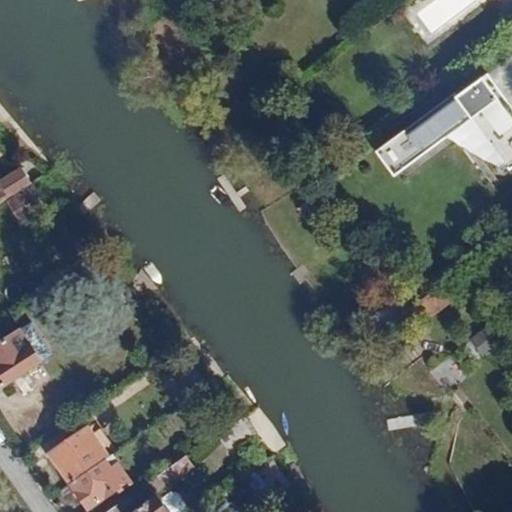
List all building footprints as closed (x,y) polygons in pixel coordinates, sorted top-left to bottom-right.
[(511,105),(491,77),(387,155),(401,175),(475,118),(511,167),(511,105)] [(11,322),(0,328),(0,345),(19,334),(11,322)] [(0,345),(0,380),(3,385),(40,361),(22,332),(19,334),(0,345)] [(429,372),(447,393),(470,374),(453,353),(429,372)] [(72,482),(105,460),(85,430),(52,453),(72,482)] [(192,455),(159,478),(167,489),(200,466),(192,455)] [(105,460),(72,482),(89,507),(122,484),(105,460)] [(164,511),(156,500),(139,511),(164,511)]
